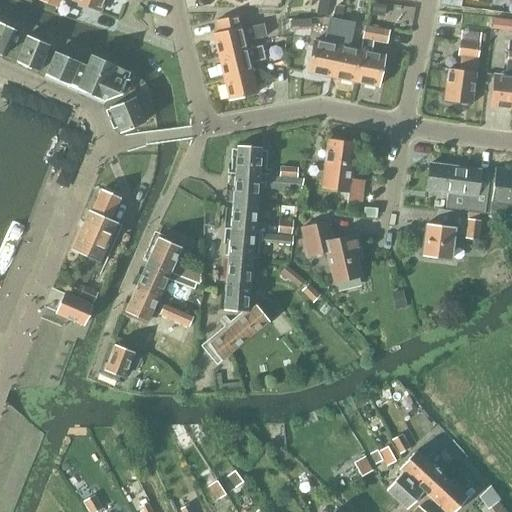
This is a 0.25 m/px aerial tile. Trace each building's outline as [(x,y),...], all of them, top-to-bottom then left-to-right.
[(60,9),(64,0),(39,0),(39,1),(60,9)] [(108,0),(76,0),(75,3),(103,14),(108,0)] [(330,19),(333,0),(322,0),(320,17),(330,19)] [(376,6),(375,15),(388,17),(390,8),(376,6)] [(222,58),(250,51),(248,43),(270,38),(267,25),(245,31),(242,17),(219,23),(222,34),(216,36),(222,58)] [(511,21),(496,19),(495,30),(511,31),(511,21)] [(335,80),(346,23),(335,20),(332,34),(330,44),(317,42),(310,75),(335,80)] [(0,55),(7,58),(18,34),(18,32),(0,23),(0,55)] [(313,23),(298,23),(298,32),(313,32),(313,23)] [(346,23),(335,80),(357,84),(363,51),(351,49),(356,25),(346,23)] [(363,51),(357,84),(381,89),(387,57),(374,55),(376,43),(390,45),(393,33),(367,28),(365,41),(363,51)] [(29,40),(19,64),(42,74),(50,52),(55,40),(32,31),(29,40)] [(492,109),(511,111),(511,42),(511,43),(510,52),(511,52),(508,78),(495,77),(492,109)] [(473,107),(478,67),(481,45),(462,43),(460,57),(470,58),(468,74),(449,72),(445,103),(473,107)] [(250,51),(222,58),(227,80),(256,73),(254,65),(253,64),(269,61),(265,46),(250,50),(250,51)] [(124,96),(133,75),(118,69),(119,68),(94,57),(90,68),(82,65),(58,55),(48,77),(72,87),(73,86),(81,89),(80,90),(109,103),(124,96)] [(263,71),(256,73),(227,80),(232,102),(261,95),(259,87),(278,83),(277,79),(263,71)] [(123,135),(147,124),(137,99),(112,110),(123,135)] [(362,168),(365,146),(330,141),(324,190),(351,194),(348,212),(363,214),(366,190),(354,189),(357,167),(362,168)] [(240,148),(238,175),(262,177),(262,176),(267,177),(269,153),(264,153),(264,149),(240,148)] [(494,201),(497,176),(482,175),(482,173),(430,167),(427,190),(448,193),(446,209),(483,214),(484,199),(494,201)] [(283,169),(282,178),(284,178),(300,180),(301,170),(283,169)] [(497,176),(494,201),(492,218),(511,220),(511,172),(498,171),(497,177),(497,176)] [(261,178),(262,177),(238,175),(235,202),(259,204),(261,184),(265,184),(265,186),(272,186),(283,187),(283,189),(305,191),(307,180),(284,178),(282,178),(261,178)] [(91,212),(74,252),(82,255),(87,258),(88,258),(95,261),(99,263),(100,263),(104,265),(121,225),(114,222),(124,200),(117,197),(104,191),(103,191),(100,200),(97,206),(94,213),(92,213),(91,212)] [(233,230),(257,232),(257,231),(262,232),(264,207),(259,207),(259,204),(235,202),(233,230)] [(481,223),(482,216),(471,214),(471,215),(441,212),(439,227),(427,225),(422,257),(451,262),(455,236),(467,238),(467,240),(482,242),(484,223),(481,223)] [(385,237),(385,218),(367,218),(366,237),(385,237)] [(282,221),(281,235),(294,236),(296,223),(282,221)] [(336,242),(331,224),(304,230),(311,258),(329,253),(337,285),(364,278),(360,261),(365,260),(359,236),(336,242)] [(231,257),(255,259),(255,258),(257,259),(260,233),(257,233),(257,232),(233,230),(231,257)] [(293,246),(293,237),(264,235),(263,244),(293,246)] [(160,239),(150,264),(172,274),(184,280),(199,286),(200,285),(203,286),(204,276),(177,265),(183,249),(160,239)] [(229,285),(253,287),(255,259),(231,257),(229,285)] [(184,280),(172,274),(149,264),(139,289),(161,299),(169,281),(197,292),(199,286),(184,280)] [(301,290),(307,283),(289,268),(283,275),(301,290)] [(250,314),(253,287),(229,285),(226,312),(250,314)] [(316,305),(323,298),(311,285),(304,293),(316,305)] [(101,295),(87,289),(83,299),(97,305),(101,295)] [(150,324),(161,299),(139,289),(128,314),(150,324)] [(395,295),(397,306),(409,304),(407,293),(395,295)] [(86,327),(95,307),(67,295),(58,315),(86,327)] [(268,300),(261,306),(273,322),(280,316),(268,300)] [(191,330),(196,320),(166,307),(161,317),(191,330)] [(258,307),(250,314),(212,346),(225,363),(272,324),(258,307)] [(137,373),(143,358),(137,355),(118,347),(107,372),(127,381),(131,371),(137,373)] [(405,457),(414,452),(406,438),(397,443),(405,457)] [(399,464),(391,448),(381,454),(390,469),(399,464)] [(380,452),(372,456),(378,467),(385,463),(380,452)] [(418,486),(435,468),(433,465),(432,466),(418,453),(402,471),(418,486)] [(375,473),(368,458),(357,463),(365,479),(375,473)] [(435,468),(418,486),(432,500),(449,481),(443,475),(445,473),(438,467),(436,469),(435,468)] [(247,483),(239,472),(228,480),(236,491),(247,483)] [(409,511),(425,494),(404,475),(388,492),(409,511)] [(449,481),(432,500),(445,511),(458,511),(470,500),(449,481)] [(229,497),(219,482),(209,489),(218,503),(229,497)] [(87,503),(91,511),(102,511),(106,510),(98,496),(87,503)]
